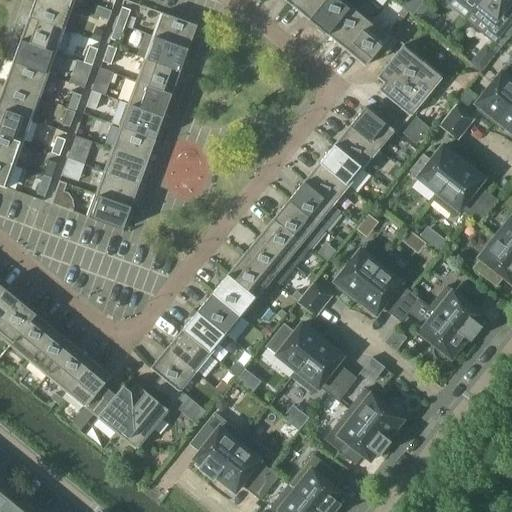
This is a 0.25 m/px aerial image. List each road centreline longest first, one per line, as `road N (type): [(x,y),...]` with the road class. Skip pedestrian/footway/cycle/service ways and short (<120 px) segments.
road 1 (residential): [(0,239),(125,341),(347,86),(240,0)]
road 2 (residential): [(459,412),(350,327)]
road 3 (residential): [(380,511),(459,412)]
